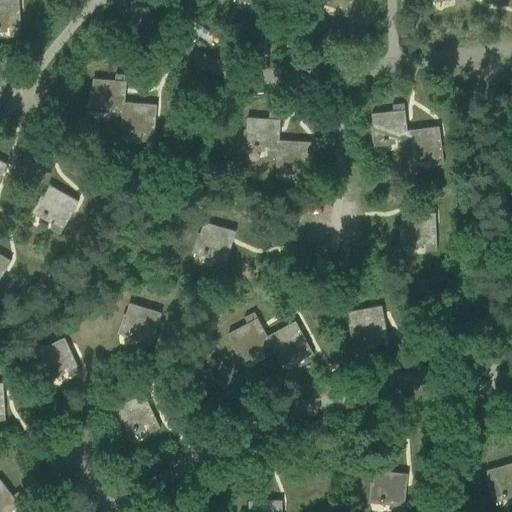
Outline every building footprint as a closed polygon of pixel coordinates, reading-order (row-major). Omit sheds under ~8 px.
[(0,0),(0,29),(0,30),(0,28),(10,28),(10,37),(21,36),(20,9),(19,0),(0,0)] [(234,0),(234,2),(235,0),(253,0),(257,1),(254,10),(264,14),(269,0),(234,0)] [(318,0),(316,6),(317,7),(318,0),(322,0),(327,1),(326,3),(330,4),(330,2),(340,5),(337,14),(347,17),(352,0),(318,0)] [(113,112),(123,113),(124,103),(125,92),(127,76),(116,75),(115,81),(93,79),(90,115),(91,115),(92,107),(100,108),(100,109),(103,110),(103,108),(113,109),(113,112)] [(123,113),(121,139),(122,131),(130,131),(130,133),(133,133),(134,132),(143,132),(143,142),(153,143),(156,116),(157,105),(124,103),(123,113)] [(397,143),(407,141),(408,141),(407,131),(406,120),(404,104),(393,105),(394,112),(372,114),(376,150),(377,150),(376,142),(384,141),(384,143),(388,142),(387,141),(397,140),(397,143)] [(279,130),(281,114),(270,113),(269,120),(247,118),(245,154),(246,154),(246,146),(254,147),(254,148),(258,148),(258,147),(268,148),(267,151),(277,151),(278,151),(279,141),(279,130)] [(439,127),(407,131),(408,141),(407,141),(411,167),(412,167),(411,159),(418,158),(419,159),(422,159),(422,158),(432,156),(433,165),(444,164),(440,137),(439,127)] [(278,151),(277,151),(276,177),(277,177),(277,169),(285,169),(285,171),(289,171),(289,170),(299,170),(298,179),(309,180),(310,152),(311,143),(279,141),(278,151)] [(79,202),(50,186),(32,217),(33,217),(37,210),(44,214),(43,216),(46,217),(47,216),(55,221),(51,229),(60,234),(74,211),(79,202)] [(435,213),(402,215),(403,251),(404,251),(404,243),(412,242),(412,244),(416,244),(416,242),(425,242),(426,251),(437,251),(436,222),(435,213)] [(204,222),(193,257),(194,257),(197,249),(204,252),(204,253),(207,254),(208,253),(217,256),(214,265),(225,268),(233,242),(236,232),(204,222)] [(0,254),(0,279),(6,270),(11,261),(0,254)] [(130,304),(119,338),(120,338),(122,330),(130,333),(129,334),(133,335),(133,334),(143,337),(140,346),(150,349),(161,314),(130,304)] [(349,312),(356,348),(355,340),(363,338),(363,340),(367,339),(366,338),(376,336),(378,345),(388,343),(381,306),(349,312)] [(262,351),(271,346),(272,346),(267,337),(254,313),(245,318),(248,324),(228,334),(245,366),(246,365),(242,358),(249,355),(250,356),(253,354),(252,353),(261,348),(262,351)] [(295,321),(267,337),(272,346),(271,346),(283,369),(284,369),(280,361),(287,358),(288,359),(291,357),(291,356),(299,351),(304,360),(313,354),(295,321)] [(65,338),(34,352),(49,385),(50,385),(47,377),(54,374),(55,375),(58,374),(57,372),(66,368),(70,377),(80,372),(65,338)] [(114,408),(129,441),(130,441),(127,433),(134,430),(135,431),(138,430),(137,429),(146,424),(150,433),(160,428),(144,394),(114,408)] [(511,463),(487,471),(497,506),(497,505),(495,498),(503,496),(503,497),(507,496),(506,495),(511,492),(511,463)] [(375,471),(371,507),(372,507),(372,499),(380,500),(380,501),(384,502),(384,500),(394,501),(393,510),(403,511),(407,475),(375,471)] [(0,511),(10,511),(25,502),(18,493),(13,497),(0,479),(0,511)] [(281,511),(282,501),(249,502),(248,511),(281,511)]
